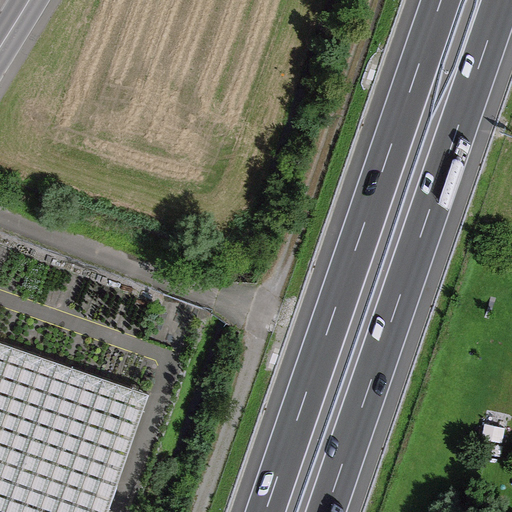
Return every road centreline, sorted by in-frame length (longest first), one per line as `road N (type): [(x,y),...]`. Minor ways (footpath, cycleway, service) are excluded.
road 1 (motorway): [(326,511),(501,0)]
road 2 (motorway): [(441,0),(266,511)]
road 3 (track): [(265,314),(376,0)]
road 4 (track): [(265,314),(199,511)]
